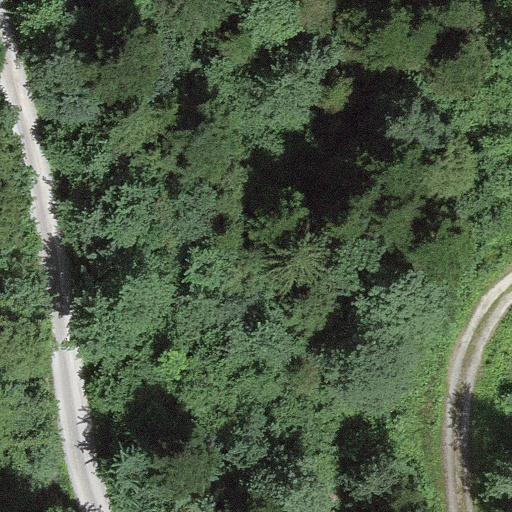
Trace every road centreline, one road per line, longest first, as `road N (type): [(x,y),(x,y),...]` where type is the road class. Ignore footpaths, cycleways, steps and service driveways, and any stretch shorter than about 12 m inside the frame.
road 1 (track): [(103,511),(79,437),(42,204),(0,25)]
road 2 (track): [(511,286),(479,325),(461,381),(463,511)]
